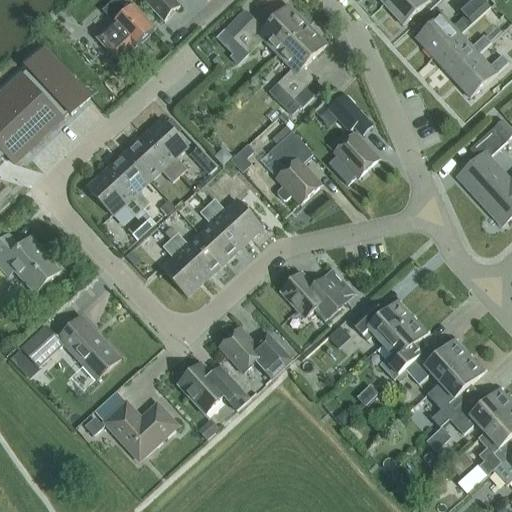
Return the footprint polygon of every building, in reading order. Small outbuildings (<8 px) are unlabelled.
[(156,32),(143,18),(126,0),(116,0),(114,3),(102,14),(113,25),(95,41),(115,61),(132,46),(136,50),(156,32)] [(142,0),(164,24),(180,9),(178,7),(179,7),(172,0),(142,0)] [(393,0),(385,7),(403,27),(430,3),(433,0),(393,0)] [(471,23),(491,6),(485,0),(473,0),(461,11),(471,23)] [(265,32),(254,20),(253,21),(245,12),(225,33),(234,41),(226,48),(239,61),(246,54),(248,56),(263,41),(279,57),(307,28),(288,9),(265,32)] [(466,19),(454,30),(442,16),(416,41),(434,61),(461,36),(461,37),(473,26),(466,19)] [(288,109),(294,102),(302,110),(322,89),(315,82),(303,71),(326,48),(307,28),(279,57),(294,72),(279,87),(281,89),(274,96),(288,109)] [(461,37),(461,36),(434,61),(452,80),(479,56),(479,57),(491,46),(485,38),(472,49),(461,37)] [(0,162),(6,157),(14,166),(69,115),(72,117),(91,100),(45,51),(26,68),(28,71),(0,97),(0,162)] [(471,100),(509,65),(503,58),(490,69),(479,57),(479,56),(452,80),(471,100)] [(263,83),(272,92),(291,70),(282,62),(263,83)] [(373,128),(344,97),(343,97),(336,104),(329,111),(350,134),(355,129),(363,138),(373,128)] [(176,160),(188,149),(177,137),(182,132),(171,120),(166,125),(163,122),(144,140),(180,178),(187,172),(176,160)] [(470,152),(479,162),(459,180),(503,228),(511,219),(511,178),(509,182),(490,161),(511,140),(511,132),(503,122),(495,130),(470,152)] [(301,207),(322,188),(302,167),(313,158),(291,135),(261,163),(284,189),(279,194),(279,198),(283,203),(286,203),(292,198),(301,207)] [(380,163),(356,137),(335,156),(359,182),(380,163)] [(126,157),(150,183),(162,173),(173,185),(180,178),(144,140),(126,157)] [(249,147),(231,163),(238,170),(243,176),(253,167),(247,162),(255,154),(249,147)] [(199,150),(191,157),(209,177),(218,170),(199,150)] [(224,150),(214,159),(224,169),(233,160),(224,150)] [(107,174),(143,212),(150,206),(139,194),(150,183),(126,157),(107,174)] [(124,207),(136,219),(142,213),(143,212),(107,174),(88,191),(113,218),(124,207)] [(263,230),(238,204),(226,214),(215,202),(208,209),(244,248),(263,230)] [(167,219),(175,211),(168,203),(160,211),(167,219)] [(208,209),(201,215),(212,228),(200,238),(225,265),(244,248),(208,209)] [(145,216),(128,232),(138,242),(155,226),(145,216)] [(200,238),(189,248),(178,236),(171,243),(206,282),(225,265),(200,238)] [(50,260),(32,240),(21,250),(9,238),(0,246),(0,267),(9,277),(15,272),(37,296),(60,274),(49,262),(50,260)] [(175,262),(163,272),(188,299),(206,282),(171,243),(164,249),(175,262)] [(314,289),(302,276),(281,295),(305,321),(318,310),(329,322),(336,314),(356,297),(340,279),(333,272),(314,289)] [(380,321),(372,312),(354,328),(368,343),(374,338),(383,347),(413,321),(398,305),(380,321)] [(121,361),(82,319),(57,341),(46,329),(22,351),(12,360),(29,380),(39,370),(64,347),(97,383),(105,376),(121,361)] [(386,363),(380,368),(394,383),(406,372),(411,367),(417,361),(410,353),(427,337),(413,321),(383,347),(392,357),(386,363)] [(272,382),(292,363),(302,354),(284,335),(274,343),(266,335),(255,346),(241,331),(220,350),(244,376),(256,365),(272,382)] [(469,359),(455,343),(437,359),(429,350),(417,361),(411,367),(406,372),(419,387),(431,376),(440,386),(469,359)] [(449,396),(443,401),(456,416),(450,422),(474,400),(466,391),(484,375),(469,359),(440,386),(449,396)] [(228,376),(227,376),(221,368),(212,376),(202,366),(197,371),(195,370),(187,373),(183,381),(184,382),(179,387),(206,417),(225,400),(237,414),(251,401),(228,376)] [(464,437),(476,426),(485,435),(511,411),(511,405),(500,393),(482,409),(474,400),(450,422),(464,437)] [(105,426),(130,453),(136,448),(146,458),(178,429),(158,406),(142,421),(127,405),(105,426)] [(501,466),(511,456),(511,441),(511,440),(511,411),(485,435),(494,445),(488,451),(501,466)] [(94,438),(104,429),(95,420),(85,429),(94,438)] [(210,422),(198,434),(207,443),(219,432),(210,422)] [(511,456),(501,466),(502,466),(494,473),(508,488),(511,484),(511,456)]
